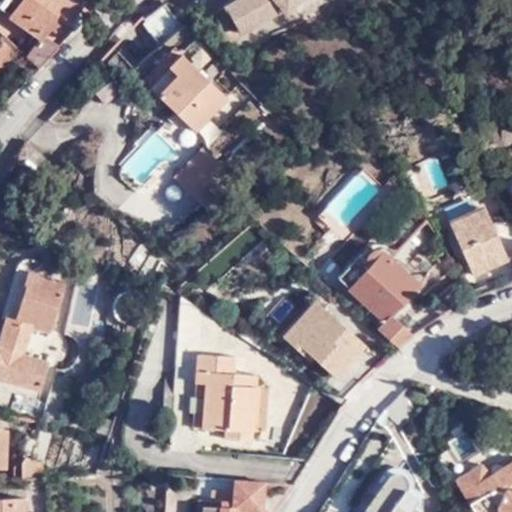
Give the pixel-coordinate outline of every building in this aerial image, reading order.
[(27,54),(40,67),(61,45),(45,34),(50,27),(55,30),(63,19),(68,22),(81,4),(75,0),(2,0),(0,4),(0,6),(40,37),(27,54)] [(233,0),(224,6),(239,32),(281,8),(284,11),(296,0),(233,0)] [(159,47),(184,26),(163,5),(146,20),(143,27),(159,47)] [(0,66),(15,51),(0,37),(0,66)] [(197,130),(229,97),(183,53),(151,87),(197,130)] [(39,177),(52,161),(27,140),(15,157),(39,177)] [(201,148),(191,159),(206,172),(217,161),(201,148)] [(206,172),(191,159),(172,178),(187,192),(206,172)] [(217,161),(206,172),(223,189),(234,175),(217,161)] [(206,172),(187,192),(206,211),(223,189),(206,172)] [(507,258),(483,206),(449,222),(473,274),(507,258)] [(385,321),(390,314),(418,283),(384,251),(368,269),(349,289),(385,321)] [(368,269),(384,251),(377,251),(372,253),(369,256),(367,259),(368,269)] [(337,277),(349,289),(368,269),(367,259),(360,253),(337,277)] [(47,331),(63,283),(33,273),(17,320),(6,317),(0,334),(0,376),(37,389),(47,361),(24,354),(33,326),(47,331)] [(298,326),(318,304),(310,297),(278,332),(307,357),(309,355),(300,347),(298,326)] [(172,326),(179,302),(167,298),(159,321),(172,326)] [(144,330),(152,309),(140,304),(132,325),(144,330)] [(358,348),(318,304),(298,326),(300,347),(309,355),(328,371),(336,361),(342,366),(358,348)] [(397,347),(412,335),(390,314),(385,321),(377,329),(397,347)] [(175,363),(177,346),(169,345),(167,362),(175,363)] [(253,431),(257,385),(257,374),(235,373),(236,357),(199,354),(193,426),(224,429),(224,437),(252,439),(253,431)] [(333,375),(342,366),(336,361),(328,371),(333,375)] [(262,386),(257,385),(253,431),(258,431),(260,412),(262,386)] [(270,387),(262,386),(260,412),(268,413),(270,387)] [(403,393),(386,411),(401,427),(414,415),(403,393)] [(21,479),(46,479),(45,463),(27,458),(20,462),(21,479)] [(511,511),(511,460),(490,474),(483,463),(456,479),(474,511),(511,511)] [(364,510),(366,511),(411,511),(419,501),(405,491),(408,485),(408,482),(406,476),(400,473),(395,473),(389,475),(364,510)] [(262,511),(263,511),(265,481),(234,480),(234,492),(211,490),(211,500),(220,500),(227,501),(227,508),(220,508),(203,507),(202,511),(262,511)] [(0,511),(22,511),(21,497),(0,498),(0,511)]
